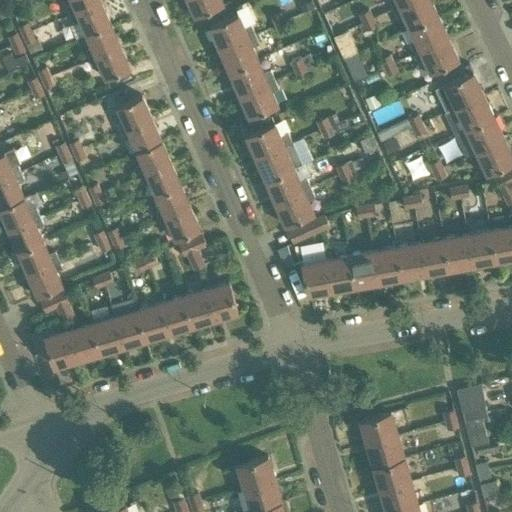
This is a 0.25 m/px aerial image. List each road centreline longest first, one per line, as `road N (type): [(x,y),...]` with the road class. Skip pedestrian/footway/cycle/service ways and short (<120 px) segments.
road 1 (residential): [(140,0),(293,349)]
road 2 (residential): [(37,424),(293,349)]
road 3 (residential): [(293,349),(511,307)]
road 4 (residential): [(340,511),(293,349)]
